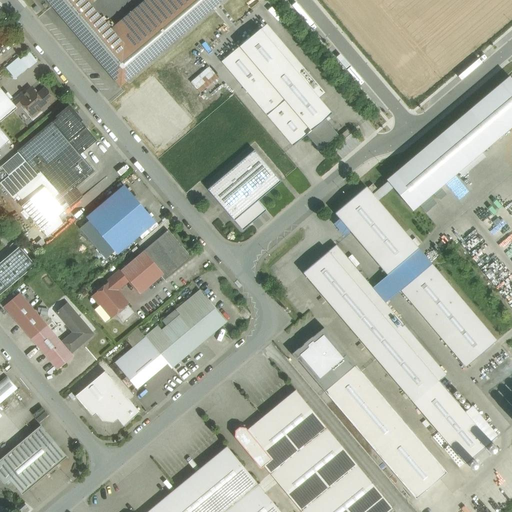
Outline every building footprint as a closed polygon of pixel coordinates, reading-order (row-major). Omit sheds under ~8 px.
[(145,0),(111,29),(85,0),(46,0),(120,87),(222,0),(145,0)] [(285,47),(279,52),(260,29),(221,62),(293,146),(306,135),(325,119),(332,114),(319,98),(325,93),(285,47)] [(19,59),(7,69),(14,78),(16,78),(27,69),(19,59)] [(511,80),(509,76),(386,180),(412,211),(511,126),(511,80)] [(0,88),(0,122),(17,108),(11,101),(0,88)] [(36,95),(31,88),(14,102),(13,100),(11,101),(17,108),(22,103),(33,116),(46,106),(36,95)] [(54,99),(45,88),(36,95),(46,106),(54,99)] [(77,118),(64,129),(68,133),(72,138),(84,127),(77,118)] [(325,119),(306,135),(316,146),(316,149),(324,150),(324,146),(338,135),(325,119)] [(80,155),(69,142),(73,138),(72,138),(68,133),(64,136),(52,122),(18,151),(26,161),(28,163),(31,160),(35,165),(32,168),(37,174),(40,171),(59,193),(70,207),(71,207),(82,197),(74,188),(94,171),(80,155)] [(73,138),(69,142),(80,155),(97,140),(86,127),(73,138)] [(254,150),(208,190),(234,221),(242,230),(266,211),(258,201),(281,181),(254,150)] [(26,161),(9,175),(23,191),(18,195),(25,203),(44,187),(53,198),(59,193),(40,171),(37,174),(32,168),(35,165),(31,160),(28,163),(26,161)] [(25,203),(21,207),(47,237),(63,224),(59,216),(65,211),(53,198),(44,187),(25,203)] [(418,248),(366,187),(335,213),(387,275),(418,248)] [(153,219),(127,189),(89,221),(115,251),(132,237),(153,219)] [(70,207),(59,193),(53,198),(65,211),(70,207)] [(168,230),(144,251),(163,274),(161,276),(164,280),(191,258),(168,230)] [(41,239),(32,247),(36,251),(45,243),(41,239)] [(372,288),(336,245),(303,273),(414,403),(439,382),(446,375),(385,303),(372,288)] [(19,247),(0,263),(0,294),(35,265),(19,247)] [(400,290),(431,264),(418,248),(387,275),(372,288),(385,303),(400,290)] [(144,251),(120,271),(128,281),(140,294),(161,276),(163,274),(144,251)] [(431,264),(400,290),(465,367),(496,341),(431,264)] [(120,271),(108,281),(109,283),(93,296),(100,305),(97,307),(98,307),(96,309),(96,311),(104,320),(106,321),(108,320),(115,314),(127,304),(116,290),(128,281),(120,271)] [(181,315),(162,331),(158,327),(145,337),(165,360),(171,368),(172,367),(173,367),(176,364),(177,363),(177,364),(181,360),(217,329),(217,330),(221,327),(221,326),(222,326),(225,323),(226,322),(226,321),(223,317),(222,317),(222,316),(219,313),(200,291),(176,310),(181,315)] [(43,322),(20,294),(4,307),(28,334),(43,322)] [(93,334),(67,304),(56,313),(73,332),(61,343),(70,354),(93,334)] [(127,304),(115,314),(123,323),(134,313),(127,304)] [(43,322),(28,334),(31,339),(47,326),(43,322)] [(61,343),(47,326),(31,339),(57,369),(73,357),(61,343)] [(416,499),(446,473),(324,328),(312,337),(303,344),(304,345),(299,349),(299,348),(291,354),(297,361),(298,361),(416,499)] [(165,360),(145,337),(115,363),(134,386),(165,360)] [(142,412),(107,369),(75,395),(92,416),(97,413),(103,420),(113,421),(118,417),(125,425),(142,412)] [(7,377),(0,382),(0,403),(17,389),(7,377)] [(472,406),(464,412),(439,382),(414,403),(465,464),(498,436),(472,406)] [(388,511),(393,508),(295,390),(247,430),(272,460),(264,466),(301,511),(388,511)] [(247,430),(245,428),(245,425),(240,425),(240,427),(239,427),(235,431),(234,437),(261,469),(264,466),(272,460),(247,430)] [(41,426),(0,459),(0,478),(4,484),(6,482),(8,485),(11,482),(22,495),(67,457),(41,426)] [(280,511),(227,447),(147,511),(280,511)]
